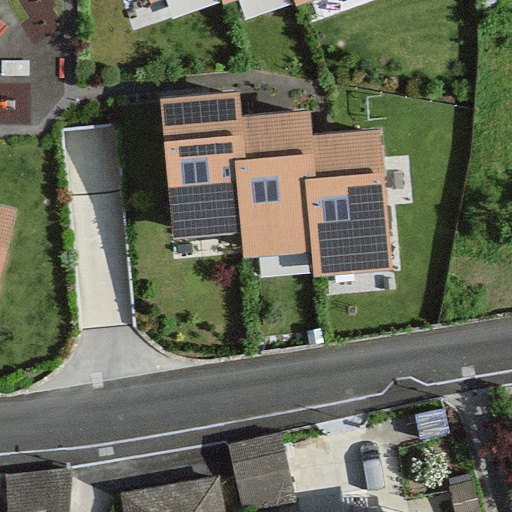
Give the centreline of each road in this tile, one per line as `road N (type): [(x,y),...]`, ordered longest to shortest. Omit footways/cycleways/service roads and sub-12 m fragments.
road 1 (residential): [(86,415),(456,347)]
road 2 (residential): [(456,347),(499,511)]
